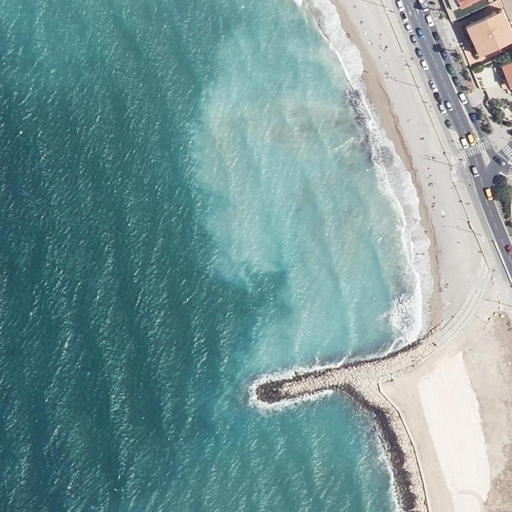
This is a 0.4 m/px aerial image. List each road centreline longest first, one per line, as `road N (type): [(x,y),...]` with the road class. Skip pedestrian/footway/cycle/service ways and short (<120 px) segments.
road 1 (primary): [(422,23),(484,185)]
road 2 (primary): [(422,23),(499,160)]
